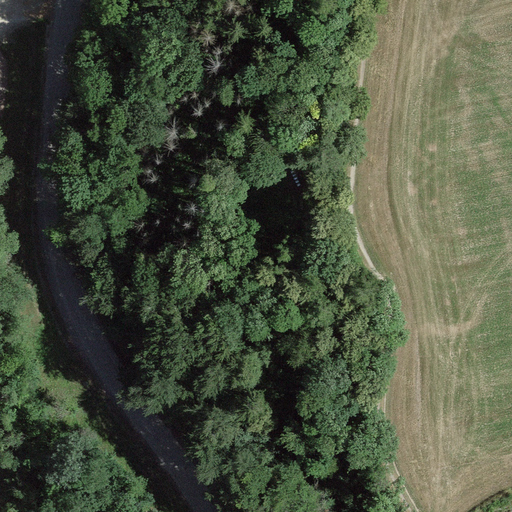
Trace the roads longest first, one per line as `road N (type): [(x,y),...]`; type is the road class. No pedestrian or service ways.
road 1 (track): [(212,511),(67,323),(43,241),(61,0)]
road 2 (track): [(366,0),(349,210),(389,324),(377,406),(413,511)]
